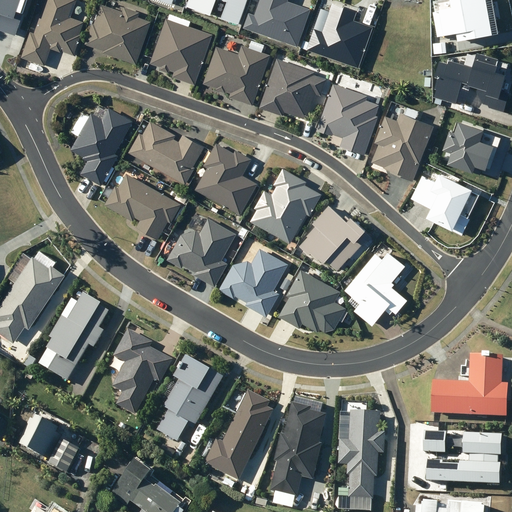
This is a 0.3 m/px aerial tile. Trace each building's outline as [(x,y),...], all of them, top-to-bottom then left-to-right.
[(0,0),(0,30),(15,36),(22,15),(17,13),(21,0),(0,0)] [(43,13),(44,13),(37,36),(33,35),(25,56),(44,63),(51,44),(74,51),(79,35),(74,33),(78,21),(69,18),(75,0),(48,0),(48,3),(46,2),(43,13)] [(113,53),(136,62),(150,23),(136,18),(138,13),(126,9),(125,14),(103,6),(96,26),(94,25),(89,42),(108,49),(109,47),(114,49),(113,53)] [(196,86),(214,35),(166,18),(150,64),(174,73),(172,78),(196,86)] [(253,106),(271,55),(242,45),(238,55),(217,47),(204,84),(231,93),(229,98),(253,106)] [(317,73),(278,59),(261,108),(285,117),(286,112),(309,120),(318,94),(322,96),(328,79),(316,75),(317,73)] [(370,97),(335,85),(319,131),(335,137),(335,135),(345,138),(342,147),(367,156),(380,117),(378,117),(381,106),(368,102),(370,97)] [(79,176),(101,187),(116,158),(114,157),(131,122),(109,110),(104,121),(82,111),(71,133),(79,137),(72,151),(87,159),(79,176)] [(387,170),(387,169),(393,172),(412,181),(415,182),(437,129),(419,121),(403,115),(400,123),(389,118),(386,123),(388,123),(378,145),(382,147),(374,164),(387,170)] [(130,153),(187,186),(196,169),(195,168),(206,148),(185,136),(180,143),(176,140),(178,137),(152,122),(144,136),(141,134),(130,153)] [(453,134),(451,133),(442,157),(449,160),(447,164),(474,174),(477,167),(485,169),(493,146),(481,142),(482,140),(487,141),(489,134),(457,122),(453,134)] [(252,159),(235,150),(233,153),(216,144),(204,166),(208,168),(195,190),(240,215),(258,184),(242,175),(252,159)] [(429,208),(425,218),(463,236),(471,219),(468,218),(480,194),(426,168),(411,199),(429,208)] [(257,211),(251,222),(290,244),(307,214),(310,216),(322,195),(305,185),(307,182),(283,169),(274,185),(276,186),(272,194),(264,189),(253,208),(257,211)] [(118,187),(116,186),(115,188),(106,203),(105,206),(133,222),(136,218),(140,221),(135,228),(158,241),(163,233),(166,234),(183,205),(126,172),(118,187)] [(338,271),(361,246),(355,241),(364,232),(351,220),(348,223),(329,206),(312,225),(316,229),(299,247),(309,257),(311,255),(318,261),(319,260),(324,264),(327,261),(338,271)] [(191,234),(183,230),(168,262),(183,269),(184,267),(195,272),(193,276),(217,287),(228,263),(223,260),(236,232),(209,219),(201,234),(193,230),(191,234)] [(280,287),(286,290),(291,280),(285,276),(290,265),(259,250),(253,263),(247,260),(245,264),(239,261),(236,266),(233,264),(219,292),(267,318),(278,295),(276,294),(280,287)] [(354,311),(372,327),(388,308),(396,315),(407,301),(392,288),(395,285),(392,283),(406,267),(389,252),(383,259),(376,254),(345,290),(361,304),(354,311)] [(0,333),(14,343),(26,325),(30,327),(66,274),(51,264),(49,267),(33,257),(0,306),(0,333)] [(334,332),(346,307),(335,302),(341,290),(302,272),(280,317),(301,327),(302,324),(318,332),(319,330),(328,334),(330,330),(334,332)] [(50,338),(52,339),(47,348),(49,349),(40,365),(69,381),(88,345),(95,348),(104,330),(100,328),(109,311),(99,306),(100,304),(83,295),(80,299),(73,295),(50,338)] [(154,343),(129,330),(114,357),(125,362),(113,387),(123,392),(116,405),(135,415),(154,380),(160,383),(173,359),(151,348),(154,343)] [(22,365),(30,371),(38,360),(30,354),(22,365)] [(433,380),(431,412),(507,417),(508,385),(502,384),(503,357),(472,355),(471,382),(433,380)] [(196,431),(226,379),(188,357),(176,379),(181,382),(166,409),(171,412),(159,432),(180,445),(190,428),(196,431)] [(216,438),(204,464),(240,481),(273,410),(268,408),(270,402),(247,391),(223,442),(216,438)] [(415,395),(406,399),(413,418),(422,414),(415,395)] [(278,462),(271,491),(297,497),(302,477),(313,480),(322,445),(319,445),(327,415),(311,411),(312,407),(292,403),(284,435),(281,434),(275,461),(278,462)] [(379,431),(380,414),(364,413),(364,406),(342,405),(340,439),(339,464),(347,464),(347,475),(350,476),(349,498),(374,499),(374,477),(377,478),(378,453),(385,453),(386,432),(379,431)] [(17,442),(48,458),(64,427),(33,411),(17,442)] [(425,434),(424,452),(447,453),(448,435),(425,434)] [(470,455),(470,463),(429,461),(428,481),(500,484),(501,464),(498,464),(499,455),(505,455),(506,436),(464,434),(463,454),(470,455)] [(75,448),(78,442),(63,435),(49,463),(67,473),(79,450),(75,448)] [(89,435),(83,442),(87,446),(93,439),(89,435)] [(145,509),(142,511),(189,511),(184,508),(186,504),(177,497),(179,493),(167,483),(164,487),(163,486),(161,488),(153,482),(159,474),(143,461),(116,495),(130,507),(135,501),(145,509)] [(481,511),(482,505),(482,502),(423,501),(423,506),(416,506),(415,511),(481,511)]
